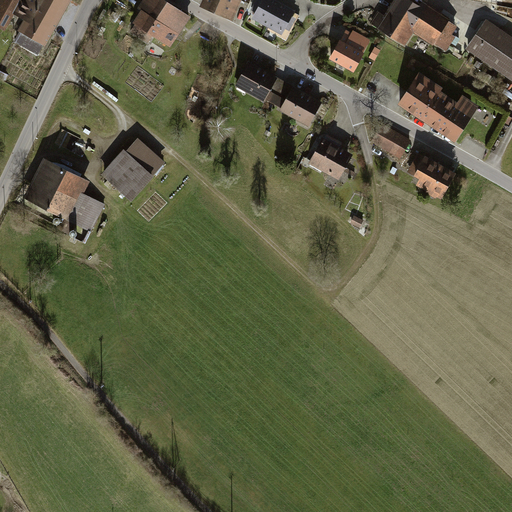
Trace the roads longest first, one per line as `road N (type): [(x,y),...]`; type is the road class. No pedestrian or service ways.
road 1 (track): [(61,67),(332,290),(371,246),(378,224),(370,163)]
road 2 (track): [(208,511),(0,283)]
road 3 (tertiary): [(294,64),(511,186)]
road 4 (tertiary): [(0,202),(94,0)]
road 5 (tertiary): [(179,0),(294,64)]
